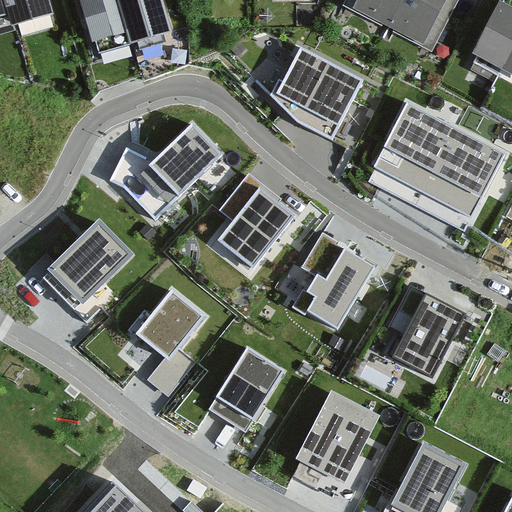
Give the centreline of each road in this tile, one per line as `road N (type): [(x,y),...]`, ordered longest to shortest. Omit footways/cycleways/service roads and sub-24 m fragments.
road 1 (residential): [(0,242),(57,181),(91,118),(154,90),(200,85),(327,187),(511,293)]
road 2 (residential): [(0,324),(294,511)]
